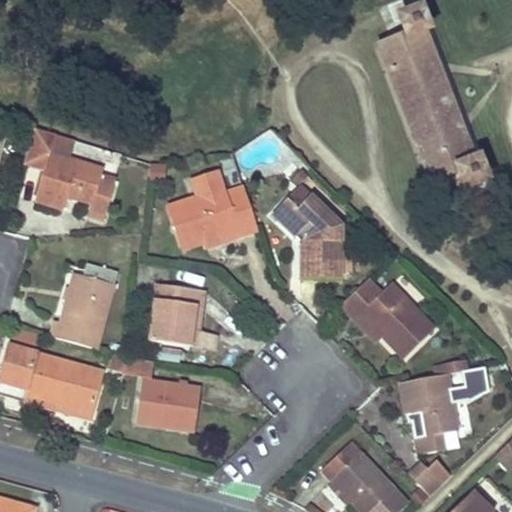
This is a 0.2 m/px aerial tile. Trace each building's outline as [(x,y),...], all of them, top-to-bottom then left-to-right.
[(405,35),(377,45),(428,181),(456,170),(463,187),(482,179),(475,161),(471,162),(422,31),(424,30),(417,13),(399,19),(405,35)] [(44,169),(34,202),(62,210),(65,197),(90,203),(89,210),(105,214),(114,186),(99,181),(102,169),(48,155),(53,135),(33,129),(23,163),(44,169)] [(180,249),(204,241),(235,231),(237,237),(257,230),(249,206),(243,188),(223,194),(222,188),(167,206),(180,249)] [(298,188),(285,200),(295,210),(308,197),(298,188)] [(295,210),(285,200),(271,215),(301,246),(300,279),(339,280),(341,226),(308,197),(295,210)] [(235,231),(204,241),(206,248),(237,237),(235,231)] [(116,272),(85,264),(81,277),(113,285),(116,272)] [(52,322),(48,337),(97,350),(113,285),(81,277),(72,275),(59,324),(52,322)] [(368,279),(339,307),(354,323),(360,317),(381,338),(402,359),(434,329),(390,283),(380,293),(368,279)] [(188,346),(191,329),(193,307),(201,308),(203,291),(155,284),(147,341),(188,346)] [(193,307),(191,329),(198,329),(201,308),(193,307)] [(360,317),(354,323),(375,343),(381,338),(360,317)] [(39,335),(11,327),(6,347),(34,355),(39,335)] [(55,402),(54,403),(90,412),(100,373),(34,355),(6,347),(0,367),(0,384),(23,391),(23,393),(55,402)] [(126,357),(111,354),(107,368),(122,372),(126,357)] [(126,357),(122,372),(151,377),(153,362),(126,357)] [(485,368),(465,371),(463,361),(443,364),(433,366),(435,376),(399,383),(405,416),(420,413),(424,437),(440,435),(456,432),(452,408),(473,405),(490,393),(485,368)] [(140,380),(134,423),(194,431),(200,388),(140,380)] [(55,402),(23,393),(23,391),(0,384),(0,394),(52,409),(54,403),(55,402)] [(90,412),(54,403),(52,409),(88,419),(90,412)] [(440,435),(424,437),(414,439),(417,455),(442,451),(440,435)] [(511,438),(493,456),(504,467),(511,459),(511,438)] [(413,511),(414,511),(350,443),(320,471),(331,483),(349,502),(358,511),(413,511)] [(422,464),(408,477),(428,498),(441,485),(422,464)] [(349,502),(331,483),(327,487),(344,506),(349,502)] [(450,511),(487,511),(470,493),(450,511)] [(0,511),(31,511),(32,510),(0,501),(0,511)]
